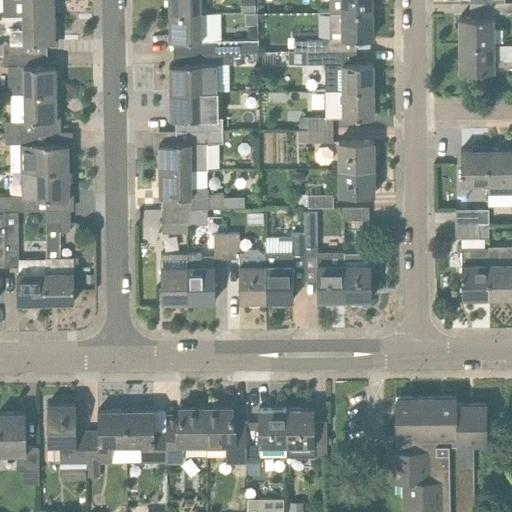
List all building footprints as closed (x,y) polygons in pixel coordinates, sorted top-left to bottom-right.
[(21,0),(22,16),(54,15),(54,0),(21,0)] [(200,0),(168,0),(169,14),(201,14),(200,0)] [(240,0),(241,11),(255,11),(254,0),(240,0)] [(329,0),(330,12),(372,12),(371,0),(329,0)] [(459,17),(459,29),(461,29),(461,44),(492,44),(492,17),(492,13),(492,3),(469,3),(469,17),(459,17)] [(330,39),(294,39),(294,52),(357,51),(356,39),(372,38),(372,12),(330,12),(330,39)] [(201,14),(169,14),(169,41),(202,41),(201,14)] [(3,43),(3,55),(18,55),(22,55),(22,43),(45,42),(55,42),(54,15),(22,16),(22,30),(9,30),(9,43),(3,43)] [(248,40),(205,41),(205,53),(221,53),(248,52),(248,40)] [(459,61),(459,72),(493,71),(493,61),(511,61),(511,44),(492,45),(492,44),(461,44),(461,61),(459,61)] [(357,51),(294,52),(294,65),(306,65),(324,64),(325,90),(372,89),(373,62),(357,63),(357,51)] [(202,64),(170,65),(170,92),(217,91),(217,63),(221,63),(221,53),(205,53),(205,64),(202,64)] [(276,53),(259,53),(259,69),(276,69),(276,53)] [(3,55),(3,67),(8,66),(8,93),(10,93),(55,93),(55,67),(55,66),(22,66),(22,55),(18,55),(3,55)] [(307,117),(307,129),(333,129),(332,118),(342,117),(372,117),(372,89),(325,90),(325,117),(307,117)] [(176,130),(207,130),(222,130),(222,117),(218,117),(218,91),(170,92),(170,119),(175,119),(176,130)] [(55,93),(10,93),(11,121),(20,121),(23,121),(37,121),(37,120),(56,120),(56,109),(55,93)] [(11,121),(3,122),(3,133),(20,133),(20,121),(11,121)] [(298,129),(297,142),(307,143),(333,142),(333,129),(307,129),(299,129),(298,129)] [(176,143),(159,143),(159,154),(159,170),(192,170),(207,170),(207,143),(223,142),(222,130),(207,130),(176,130),(176,143)] [(20,133),(3,133),(3,144),(20,144),(20,172),(68,171),(68,155),(68,143),(49,144),(49,143),(37,143),(37,132),(20,133)] [(373,141),(337,141),(337,168),(374,168),(373,141)] [(503,151),(488,151),(488,184),(488,194),(490,194),(511,193),(511,148),(503,149),(503,151)] [(472,149),(460,149),(461,184),(488,184),(488,151),(472,151),(472,149)] [(374,168),(337,168),(337,195),(374,195),(374,194),(374,168)] [(192,170),(159,170),(159,197),(162,197),(161,209),(187,209),(223,209),(223,194),(208,194),(208,187),(192,187),(192,170)] [(21,196),(17,196),(17,211),(33,211),(33,198),(69,197),(68,171),(20,172),(21,196)] [(333,194),(298,195),(298,206),(308,206),(308,208),(333,208),(333,194)] [(368,207),(343,207),(343,220),(368,220),(368,207)] [(187,209),(161,209),(162,229),(162,233),(172,233),(172,222),(187,222),(187,209)] [(68,210),(45,211),(45,223),(69,222),(68,210)] [(455,210),(455,225),(478,224),(478,210),(455,210)] [(17,211),(5,211),(6,267),(7,267),(17,267),(17,259),(17,211)] [(382,220),(382,233),(393,233),(393,220),(382,220)] [(69,222),(45,223),(45,230),(46,257),(46,259),(47,302),(74,302),(73,258),(60,257),(59,230),(69,230),(69,222)] [(455,225),(455,238),(461,238),(478,238),(478,224),(455,225)] [(488,224),(478,224),(478,238),(488,238),(488,224)] [(239,233),(227,234),(228,259),(238,258),(238,264),(239,301),(268,300),(267,252),(262,252),(258,248),(248,248),(244,252),(239,252),(239,233)] [(292,252),(267,252),(268,300),(293,300),(293,281),(292,256),(305,256),(305,233),(291,233),(292,252)] [(317,233),(305,233),(305,256),(316,256),(317,280),(317,300),(346,299),(345,252),(317,252),(317,233)] [(227,234),(213,234),(214,259),(228,259),(227,234)] [(511,245),(488,246),(488,247),(489,296),(504,295),(504,297),(511,297),(511,245)] [(485,247),(461,247),(462,298),(473,298),(473,296),(489,296),(488,247),(485,247)] [(369,252),(345,252),(346,299),(371,299),(371,264),(369,264),(369,252)] [(187,253),(160,253),(161,301),(189,301),(188,253),(187,253)] [(201,253),(188,253),(189,301),(215,301),(215,265),(202,265),(201,253)] [(17,273),(16,273),(17,303),(47,302),(46,259),(17,259),(17,267),(17,273)] [(401,446),(389,446),(389,448),(389,462),(393,462),(393,478),(406,478),(406,493),(402,493),(402,511),(474,511),(474,444),(487,444),(486,407),(470,407),(470,403),(456,403),(456,399),(439,399),(439,396),(411,396),(411,400),(395,400),(395,436),(401,436),(401,446)] [(75,403),(47,403),(47,447),(60,446),(60,464),(87,464),(86,430),(76,430),(75,403)] [(169,421),(166,421),(166,429),(166,463),(183,463),(183,456),(207,455),(206,450),(206,407),(180,407),(180,415),(170,416),(169,421)] [(232,407),(206,407),(206,450),(225,450),(225,463),(232,463),(247,463),(247,421),(246,421),(246,420),(232,420),(232,407)] [(258,421),(247,421),(247,463),(247,475),(261,475),(261,457),(259,457),(259,447),(288,446),(287,408),(259,408),(258,408),(258,421)] [(314,408),(287,408),(288,446),(288,456),(306,456),(306,446),(314,446),(314,456),(326,456),(326,421),(314,421),(314,408)] [(154,409),(126,410),(126,446),(140,446),(140,456),(141,462),(141,463),(154,463),(166,463),(166,429),(154,429),(154,409)] [(98,430),(86,430),(87,464),(87,467),(87,476),(100,477),(99,464),(112,464),(112,462),(111,456),(111,446),(126,446),(126,410),(97,410),(98,430)] [(26,412),(0,412),(0,455),(16,455),(26,455),(26,471),(22,471),(22,484),(39,484),(38,447),(26,447),(26,412)] [(285,511),(286,500),(250,501),(249,511),(285,511)] [(289,502),(289,511),(303,511),(304,502),(289,502)]
